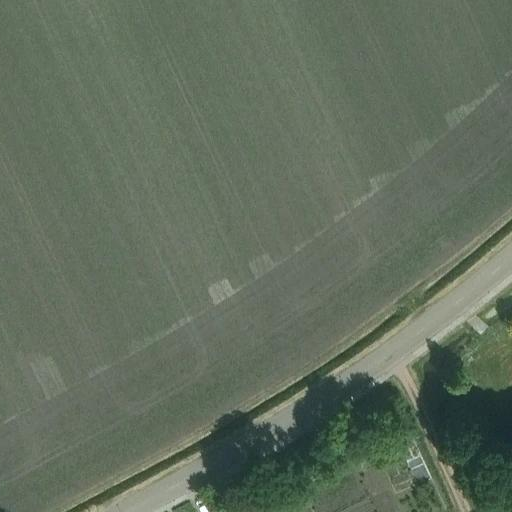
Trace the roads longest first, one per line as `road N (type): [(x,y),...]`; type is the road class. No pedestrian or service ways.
road 1 (tertiary): [(130,511),(342,391),(511,259)]
road 2 (track): [(388,359),(463,511)]
